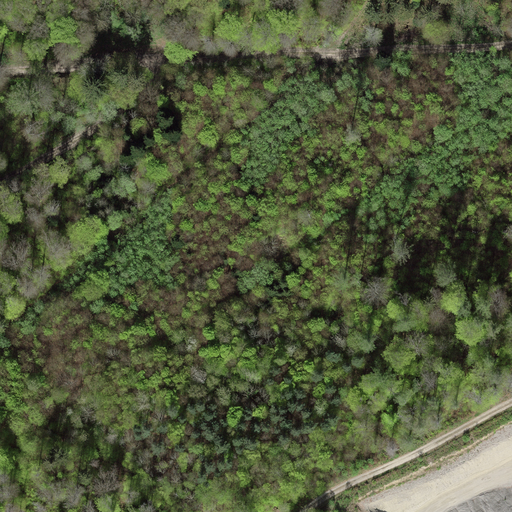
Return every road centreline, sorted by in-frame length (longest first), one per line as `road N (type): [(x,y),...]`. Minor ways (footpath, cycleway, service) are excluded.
road 1 (track): [(0,72),(159,61),(120,113),(0,179)]
road 2 (track): [(159,61),(511,46)]
road 3 (track): [(302,511),(511,399)]
